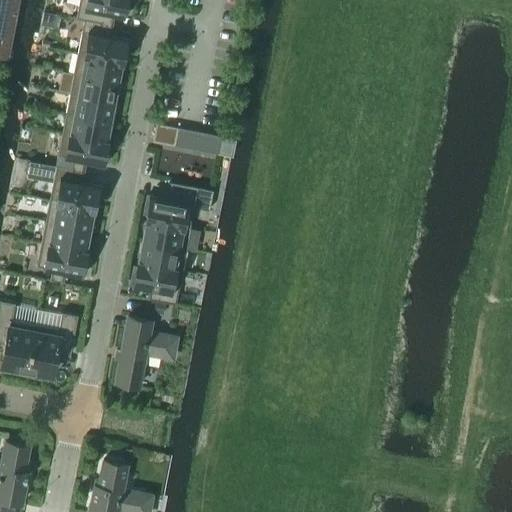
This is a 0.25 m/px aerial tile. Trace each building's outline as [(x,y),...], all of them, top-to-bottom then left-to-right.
[(0,0),(0,56),(7,58),(17,0),(0,0)] [(79,0),(76,18),(84,19),(111,25),(113,14),(126,16),(128,3),(124,2),(124,0),(79,0)] [(84,19),(77,53),(121,61),(123,52),(127,53),(129,40),(109,36),(111,25),(84,19)] [(77,53),(73,73),(117,81),(121,61),(77,53)] [(73,73),(69,93),(113,101),(117,81),(73,73)] [(69,93),(65,113),(73,114),(110,121),(113,101),(69,93)] [(65,113),(62,133),(106,141),(110,121),(73,114),(65,113)] [(163,142),(166,126),(156,124),(153,140),(163,142)] [(163,142),(174,144),(177,128),(166,126),(163,142)] [(187,130),(177,128),(174,144),(184,146),(187,130)] [(184,146),(195,148),(198,132),(187,130),(184,146)] [(195,148),(205,150),(208,134),(198,132),(195,148)] [(62,133),(57,155),(73,158),(71,168),(71,169),(82,171),(85,160),(105,164),(108,151),(104,150),(106,141),(62,133)] [(219,136),(208,134),(205,150),(216,152),(219,136)] [(55,165),(49,199),(93,208),(95,198),(99,199),(101,186),(80,182),(82,171),(71,169),(71,168),(55,165)] [(147,195),(144,208),(148,209),(146,219),(190,227),(194,207),(209,210),(213,190),(171,182),(168,199),(147,195)] [(49,199),(45,220),(89,229),(93,208),(49,199)] [(146,219),(142,240),(186,248),(190,227),(146,219)] [(45,220),(41,241),(85,250),(89,229),(45,220)] [(142,240),(138,261),(182,270),(186,248),(142,240)] [(41,241),(36,264),(52,267),(50,279),(61,281),(63,270),(84,274),(87,261),(83,260),(85,250),(41,241)] [(132,270),(130,284),(150,288),(148,299),(175,304),(182,270),(138,261),(136,271),(132,270)] [(26,370),(34,326),(11,322),(14,303),(0,300),(0,334),(5,336),(2,349),(5,349),(2,365),(5,366),(5,370),(22,373),(23,369),(26,370)] [(71,346),(77,315),(61,312),(57,330),(34,326),(26,370),(50,375),(53,359),(56,359),(59,344),(71,346)] [(172,357),(176,336),(149,330),(151,319),(128,315),(115,381),(138,386),(144,352),(172,357)] [(23,471),(28,445),(5,440),(1,464),(0,463),(0,496),(4,497),(3,502),(1,502),(0,505),(0,511),(14,511),(16,505),(12,504),(13,499),(21,500),(27,471),(23,471)] [(122,487),(126,464),(103,459),(98,485),(94,484),(88,511),(116,511),(118,508),(136,511),(137,511),(141,491),(122,487)]
